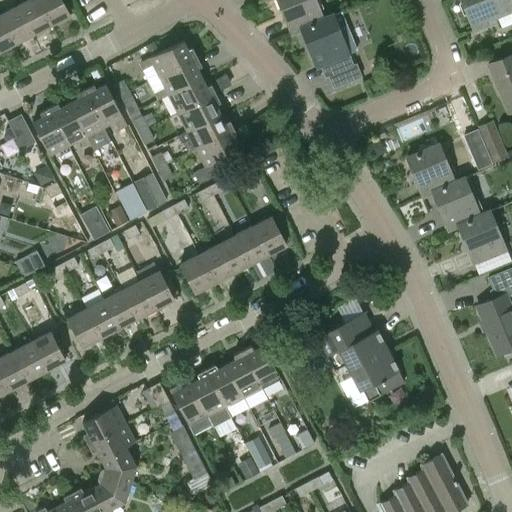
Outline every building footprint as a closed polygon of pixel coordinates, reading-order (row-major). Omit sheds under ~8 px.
[(36,0),(28,0),(17,6),(32,35),(50,25),(36,0)] [(36,0),(50,25),(68,16),(60,0),(36,0)] [(315,0),(277,0),(291,31),(302,26),(333,14),(333,13),(323,17),(315,0)] [(511,0),(463,0),(473,25),(511,8),(511,0)] [(17,6),(0,15),(0,18),(14,45),(32,35),(17,6)] [(333,14),(302,26),(317,64),(318,64),(324,78),(327,76),(332,88),(361,77),(355,63),(353,63),(348,51),(356,48),(341,11),(333,14)] [(0,51),(14,45),(0,18),(0,51)] [(152,66),(157,77),(196,57),(191,47),(187,49),(182,40),(140,62),(144,70),(152,66)] [(153,42),(146,45),(149,51),(156,47),(153,42)] [(508,110),(511,108),(511,53),(489,63),(508,110)] [(196,57),(157,77),(163,88),(156,92),(160,98),(167,94),(167,95),(201,78),(196,68),(201,66),(196,57)] [(96,69),(90,72),(94,79),(99,76),(96,69)] [(201,78),(167,95),(176,114),(215,94),(210,84),(205,86),(201,78)] [(123,80),(114,84),(120,95),(128,91),(123,80)] [(93,84),(84,88),(103,127),(114,122),(118,130),(126,125),(104,82),(94,87),(93,84)] [(76,98),(68,102),(88,143),(95,140),(92,133),(103,127),(84,88),(74,93),(76,98)] [(128,91),(120,95),(129,114),(138,109),(128,91)] [(215,94),(176,114),(186,132),(220,115),(215,105),(220,102),(215,94)] [(56,103),(47,107),(67,146),(79,140),(82,146),(88,143),(68,102),(59,107),(56,103)] [(49,156),(67,146),(47,107),(38,112),(40,116),(31,121),(49,156)] [(138,109),(129,114),(139,133),(147,128),(146,126),(155,122),(150,112),(142,117),(138,109)] [(20,114),(7,121),(10,127),(14,134),(27,128),(20,114)] [(224,122),(220,115),(186,132),(178,136),(181,143),(189,139),(195,150),(233,130),(228,120),(224,122)] [(15,136),(12,138),(18,150),(34,141),(27,128),(14,134),(15,136)] [(147,128),(139,133),(144,143),(153,139),(147,128)] [(477,129),(463,135),(478,169),(491,163),(477,129)] [(233,130),(195,150),(204,168),(192,174),(198,184),(221,172),(216,162),(238,150),(233,141),(238,139),(233,130)] [(507,157),(497,133),(482,139),(492,163),(507,157)] [(422,194),(432,190),(453,181),(438,143),(407,156),(422,194)] [(160,152),(151,156),(157,168),(166,164),(160,152)] [(166,164),(157,168),(163,180),(172,175),(166,164)] [(245,168),(234,173),(238,181),(248,175),(245,168)] [(151,173),(131,183),(145,212),(166,201),(151,173)] [(464,176),(453,181),(432,190),(447,226),(456,222),(479,213),(464,176)] [(219,180),(208,186),(212,194),(223,189),(219,180)] [(113,192),(127,221),(145,212),(131,183),(113,192)] [(208,186),(197,192),(201,200),(212,194),(208,186)] [(61,193),(49,199),(53,207),(54,207),(60,217),(56,219),(61,228),(69,224),(64,214),(68,212),(63,202),(65,201),(61,193)] [(183,199),(165,209),(169,217),(173,215),(177,213),(187,207),(183,199)] [(117,202),(107,207),(116,226),(127,220),(117,202)] [(165,209),(147,219),(151,226),(169,217),(165,209)] [(479,213),(456,222),(473,262),(504,250),(487,210),(479,214),(479,213)] [(101,216),(85,225),(93,240),(109,231),(101,216)] [(251,226),(266,255),(285,245),(270,216),(251,226)] [(134,225),(123,231),(127,239),(138,233),(134,225)] [(251,226),(233,235),(248,264),(266,255),(251,226)] [(233,235),(215,244),(230,274),(248,264),(233,235)] [(109,238),(98,244),(102,252),(113,246),(109,238)] [(98,244),(87,250),(91,257),(102,252),(98,244)] [(215,244),(197,254),(212,283),(230,274),(215,244)] [(36,250),(15,261),(22,276),(43,265),(36,250)] [(194,293),(212,283),(197,254),(179,264),(194,293)] [(73,257),(62,263),(66,270),(77,265),(73,257)] [(62,263),(51,268),(55,276),(66,270),(62,263)] [(488,290),(492,299),(475,306),(481,321),(479,322),(483,331),(485,330),(495,354),(511,347),(511,307),(507,296),(511,293),(511,266),(486,277),(491,288),(488,290)] [(139,280),(154,309),(173,299),(158,270),(139,280)] [(139,280),(121,289),(136,318),(154,309),(139,280)] [(24,283),(13,288),(17,296),(28,291),(27,288),(24,283)] [(121,289),(103,299),(118,328),(136,318),(121,289)] [(103,299),(85,308),(100,337),(118,328),(103,299)] [(81,347),(100,337),(85,308),(66,318),(81,347)] [(361,390),(367,400),(403,381),(376,328),(370,331),(360,313),(316,336),(334,370),(345,364),(359,391),(361,390)] [(49,331),(30,341),(46,370),(64,360),(49,331)] [(30,341),(12,350),(28,379),(46,370),(30,341)] [(250,345),(241,349),(261,388),(280,378),(262,343),(252,348),(250,345)] [(290,353),(285,343),(276,349),(281,358),(290,353)] [(234,358),(225,363),(243,397),(261,388),(241,349),(232,354),(234,358)] [(12,350),(0,356),(0,370),(10,389),(28,379),(12,350)] [(214,364),(205,368),(225,407),(243,397),(225,363),(216,368),(214,364)] [(296,365),(288,369),(294,381),(302,376),(296,365)] [(189,381),(211,425),(214,430),(232,420),(225,407),(205,368),(195,373),(197,377),(189,381)] [(0,370),(0,393),(10,389),(0,370)] [(193,435),(211,425),(189,381),(180,386),(178,382),(168,387),(188,426),(193,435)] [(158,382),(146,388),(155,406),(156,406),(159,405),(168,400),(158,382)] [(168,400),(159,405),(166,418),(175,413),(168,400)] [(86,443),(125,424),(115,404),(80,422),(85,432),(81,434),(86,443)] [(96,450),(100,458),(102,457),(125,446),(134,441),(125,424),(86,443),(91,452),(96,450)] [(273,438),(284,432),(280,424),(269,430),(273,438)] [(172,431),(169,433),(194,479),(206,473),(182,426),(172,431)] [(306,430),(296,435),(302,448),(312,443),(306,430)] [(257,436),(245,443),(257,468),(258,468),(270,462),(257,436)] [(99,469),(98,471),(130,481),(135,465),(125,446),(102,457),(100,458),(104,466),(99,469)] [(449,511),(448,509),(465,500),(440,452),(418,464),(421,469),(405,477),(407,482),(391,490),(393,494),(377,503),(382,511),(449,511)] [(249,456),(237,463),(246,479),(258,472),(249,456)] [(99,483),(94,485),(107,510),(123,502),(130,481),(98,471),(96,478),(99,483)] [(324,473),(305,482),(310,490),(328,481),(324,473)] [(231,477),(219,483),(223,490),(235,484),(231,477)] [(305,482),(288,491),(295,505),(301,501),(299,496),(310,490),(305,482)] [(80,487),(74,490),(85,511),(105,511),(107,510),(94,485),(82,491),(80,487)] [(64,501),(57,504),(61,511),(85,511),(74,490),(62,496),(64,501)] [(281,495),(270,501),(274,509),(285,503),(281,495)] [(270,501),(259,506),(261,511),(267,511),(271,510),(273,509),(274,509),(270,501)]
